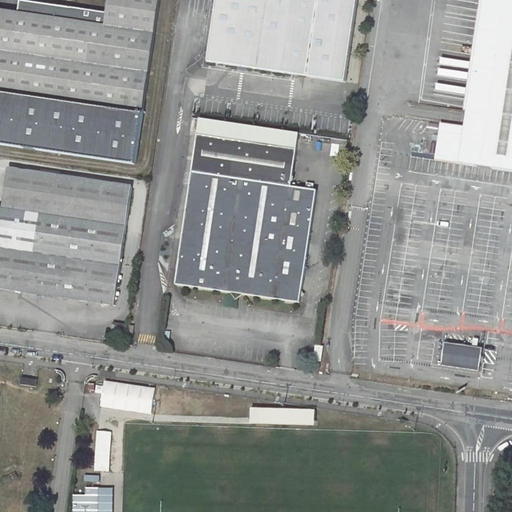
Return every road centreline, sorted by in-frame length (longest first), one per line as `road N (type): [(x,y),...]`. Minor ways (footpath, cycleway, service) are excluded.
road 1 (unclassified): [(0,343),(489,416)]
road 2 (unknown): [(164,150),(180,131),(195,82),(341,100)]
road 3 (unknown): [(148,262),(208,329),(306,338)]
road 4 (unknown): [(306,338),(332,168)]
